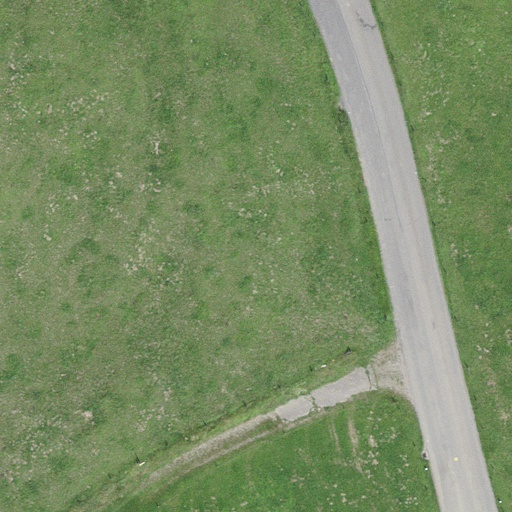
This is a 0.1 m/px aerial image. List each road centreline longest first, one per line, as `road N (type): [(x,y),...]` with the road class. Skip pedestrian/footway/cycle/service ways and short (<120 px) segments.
road 1 (tertiary): [(340,0),(375,104),(474,511)]
road 2 (track): [(110,511),(164,474),(435,353)]
